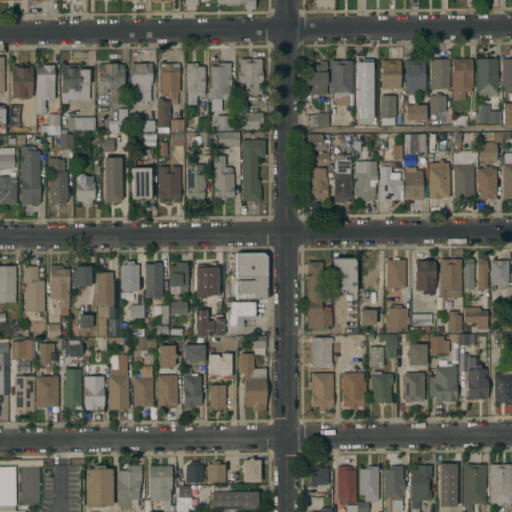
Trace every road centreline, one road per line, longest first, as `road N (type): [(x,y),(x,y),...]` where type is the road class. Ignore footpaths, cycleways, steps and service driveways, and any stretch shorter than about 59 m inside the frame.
road 1 (residential): [(0,238),(511,231)]
road 2 (residential): [(281,0),(287,511)]
road 3 (residential): [(0,440),(511,434)]
road 4 (residential): [(0,32),(511,28)]
